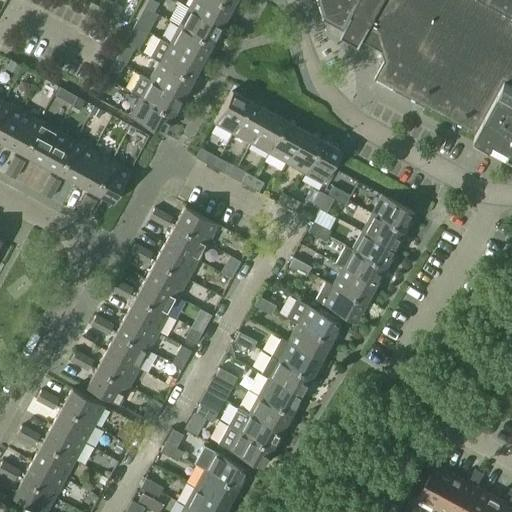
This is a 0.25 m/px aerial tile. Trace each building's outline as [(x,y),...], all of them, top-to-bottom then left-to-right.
[(102,0),(99,7),(107,12),(113,2),(108,0),(102,0)] [(147,0),(144,7),(153,12),(158,3),(152,0),(147,0)] [(191,0),(188,7),(220,25),(230,7),(216,0),(191,0)] [(374,78),(476,133),(504,80),(511,84),(511,0),(317,0),(323,18),(355,9),(360,0),(368,5),(377,9),(372,18),(384,59),(374,78)] [(107,12),(116,16),(121,7),(113,2),(107,12)] [(139,15),(148,20),(153,12),(144,7),(139,15)] [(178,25),(211,43),(220,25),(188,7),(178,25)] [(168,43),(201,61),(211,43),(178,25),(168,43)] [(124,43),(134,48),(138,39),(129,34),(124,43)] [(158,61),(191,79),(201,61),(168,43),(159,38),(149,56),(158,61)] [(119,51),(129,56),(134,48),(124,43),(119,51)] [(149,79),(181,97),(191,79),(158,61),(149,79)] [(105,78),(114,83),(119,75),(109,70),(105,78)] [(139,97),(171,115),(181,97),(149,79),(140,74),(130,92),(139,97)] [(100,87),(109,92),(114,83),(105,78),(100,87)] [(474,136),(511,156),(511,84),(504,80),(476,133),(474,136)] [(213,123),(232,133),(249,101),(231,90),(213,123)] [(129,116),(161,133),(171,115),(139,97),(129,116)] [(0,106),(0,141),(3,143),(21,111),(3,101),(0,106)] [(232,133),(250,143),(267,110),(249,101),(232,133)] [(250,143),(268,153),(285,120),(267,110),(250,143)] [(3,143),(21,153),(39,120),(21,111),(3,143)] [(21,153),(39,163),(57,130),(39,120),(21,153)] [(268,153),(285,162),(303,130),(285,120),(268,153)] [(39,163),(57,172),(75,140),(57,130),(39,163)] [(285,162),(303,172),(321,140),(303,130),(285,162)] [(57,172),(75,182),(93,150),(75,140),(57,172)] [(303,172),(322,183),(340,150),(321,140),(303,172)] [(75,182),(93,192),(111,159),(93,150),(75,182)] [(204,162),(213,167),(218,158),(210,153),(204,162)] [(9,164),(18,170),(23,161),(14,156),(9,164)] [(213,167),(222,172),(227,163),(218,158),(213,167)] [(93,192),(112,202),(129,170),(111,159),(93,192)] [(4,173),(14,178),(18,170),(9,164),(4,173)] [(240,182),(249,187),(254,177),(245,173),(240,182)] [(45,184),(54,189),(59,180),(50,175),(45,184)] [(249,187),(257,192),(263,182),(254,177),(249,187)] [(40,193),(50,198),(54,189),(45,184),(40,193)] [(327,195),(335,200),(341,190),(332,186),(327,195)] [(335,200),(344,205),(349,195),(341,190),(335,200)] [(276,202),(285,207),(290,197),(281,192),(276,202)] [(371,213),(403,231),(413,212),(381,194),(371,213)] [(81,203),(90,209),(95,200),(85,195),(81,203)] [(285,207),(293,211),(298,202),(290,197),(285,207)] [(76,212),(85,217),(90,209),(81,203),(76,212)] [(174,225),(206,243),(216,224),(184,206),(174,225)] [(148,217),(157,222),(162,212),(153,208),(148,217)] [(157,222),(166,227),(171,217),(162,212),(157,222)] [(361,231),(393,249),(403,231),(371,213),(361,231)] [(307,231),(316,236),(321,226),(312,221),(307,231)] [(164,243),(196,261),(206,243),(174,225),(164,243)] [(316,236),(325,240),(330,231),(321,226),(316,236)] [(351,249),(383,266),(393,249),(361,231),(351,249)] [(129,253),(137,258),(143,248),(134,243),(129,253)] [(154,261),(187,278),(196,261),(164,243),(154,261)] [(341,267),(374,284),(383,266),(351,249),(344,245),(334,263),(341,267)] [(137,258),(146,262),(151,253),(143,248),(137,258)] [(288,267),(296,271),(302,262),(293,257),(288,267)] [(144,278),(177,296),(187,278),(154,261),(144,278)] [(296,271),(305,276),(310,267),(302,262),(296,271)] [(331,285),(364,302),(374,284),(341,267),(331,285)] [(135,296),(167,314),(177,296),(144,278),(135,296)] [(109,289),(118,293),(123,284),(114,279),(109,289)] [(314,299),(354,321),(364,302),(331,285),(324,281),(314,299)] [(118,293),(127,298),(132,289),(123,284),(118,293)] [(125,314),(157,332),(167,314),(135,296),(125,314)] [(253,305),(261,310),(267,301),(258,296),(253,305)] [(297,323),(329,341),(339,322),(296,298),(285,317),(297,323)] [(261,310),(270,315),(275,305),(267,301),(261,310)] [(115,332),(148,350),(157,332),(125,314),(115,332)] [(90,325),(98,329),(104,320),(95,315),(90,325)] [(98,329),(107,334),(112,325),(104,320),(98,329)] [(287,341),(319,359),(329,341),(297,323),(287,341)] [(105,350),(138,368),(148,350),(115,332),(105,350)] [(233,341),(242,346),(247,336),(238,332),(233,341)] [(242,346),(251,351),(256,341),(247,336),(242,346)] [(270,355),(309,377),(319,359),(287,341),(280,337),(270,355)] [(96,368),(128,386),(138,368),(105,350),(96,368)] [(70,360),(79,365),(84,356),(75,351),(70,360)] [(267,377),(300,395),(309,377),(270,355),(261,373),(267,377)] [(79,365),(87,370),(93,360),(84,356),(79,365)] [(85,387),(118,404),(128,386),(96,368),(85,387)] [(214,377),(222,382),(227,372),(219,368),(214,377)] [(222,382),(231,387),(236,377),(227,372),(222,382)] [(257,395),(290,413),(300,395),(267,377),(257,395)] [(61,407),(93,424),(103,406),(71,388),(61,407)] [(35,399),(44,404),(49,394),(41,389),(35,399)] [(44,404),(53,408),(58,399),(49,394),(44,404)] [(248,413),(280,430),(290,413),(257,395),(248,413)] [(194,413),(203,418),(208,408),(199,403),(194,413)] [(51,425),(83,442),(93,424),(61,407),(51,425)] [(227,425),(270,448),(280,430),(248,413),(237,407),(227,425)] [(203,418),(211,422),(217,413),(208,408),(203,418)] [(188,419),(184,428),(194,434),(199,425),(188,419)] [(16,435),(24,439),(30,430),(21,425),(16,435)] [(41,442),(73,460),(83,442),(51,425),(41,442)] [(217,444),(260,467),(270,448),(227,425),(217,444)] [(24,439),(33,444),(38,435),(30,430),(24,439)] [(31,460),(64,478),(73,460),(41,442),(31,460)] [(159,451),(168,456),(173,447),(164,442),(159,451)] [(168,456),(177,461),(182,451),(173,447),(168,456)] [(203,469),(236,487),(246,468),(213,451),(203,469)] [(21,478),(54,496),(64,478),(31,460),(21,478)] [(0,463),(0,472),(5,475),(10,466),(1,461),(0,463)] [(417,498),(435,508),(454,474),(435,464),(417,498)] [(5,475),(13,480),(19,471),(10,466),(5,475)] [(471,475),(480,480),(483,473),(475,468),(471,475)] [(193,487),(226,505),(236,487),(203,469),(193,487)] [(435,508),(442,511),(456,511),(472,484),(476,486),(480,480),(471,475),(468,481),(454,474),(435,508)] [(11,497),(38,511),(44,511),(54,496),(21,478),(11,497)] [(140,487),(148,492),(153,483),(145,478),(140,487)] [(148,492),(157,497),(162,487),(153,483),(148,492)] [(456,511),(479,511),(490,493),(476,486),(472,484),(456,511)] [(184,505),(196,511),(221,511),(226,505),(193,487),(184,505)] [(479,511),(502,511),(508,503),(511,506),(511,505),(511,497),(507,495),(504,501),(490,493),(479,511)] [(502,511),(511,511),(511,505),(511,506),(508,503),(502,511)]
